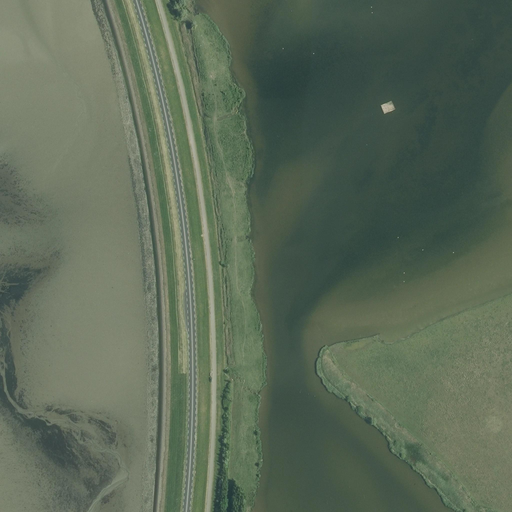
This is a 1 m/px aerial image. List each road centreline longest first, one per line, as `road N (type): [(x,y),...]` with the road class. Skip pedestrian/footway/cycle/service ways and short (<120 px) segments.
road 1 (primary): [(185,511),(191,307),(174,166),(135,0)]
road 2 (unclassified): [(207,511),(207,244),(157,0)]
